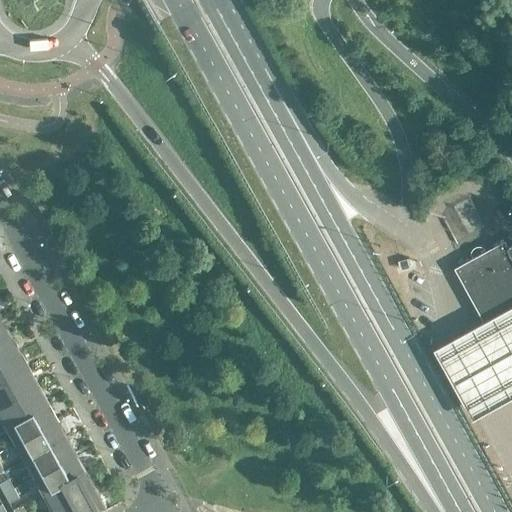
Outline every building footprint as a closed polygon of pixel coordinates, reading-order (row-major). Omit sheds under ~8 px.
[(511,245),(507,248),(504,243),(505,242),(504,241),(485,252),(473,259),(465,263),(455,268),(457,271),(459,275),(465,287),(478,309),(482,318),(484,321),(485,323),(486,324),(487,324),(496,319),(511,309),(511,245)] [(409,257),(398,261),(400,269),(412,265),(409,257)] [(511,397),(511,304),(432,349),(472,420),(511,397)] [(0,340),(11,335),(1,318),(0,318),(0,340)] [(0,362),(20,352),(11,335),(0,340),(0,362)] [(0,384),(29,369),(20,352),(0,362),(0,384)] [(0,407),(39,386),(29,369),(0,384),(0,407)] [(0,411),(8,425),(48,403),(39,386),(0,407),(0,411)] [(17,442),(57,420),(48,403),(8,425),(17,442)] [(26,459),(67,436),(57,420),(17,442),(13,444),(23,462),(27,460),(26,459)] [(35,475),(76,453),(67,436),(26,459),(27,460),(35,475)] [(45,492),(85,470),(76,453),(35,475),(44,492),(45,492)] [(50,511),(94,487),(85,470),(45,492),(44,492),(40,494),(50,511)] [(14,487),(8,478),(0,482),(0,485),(4,493),(14,487)] [(19,497),(14,487),(4,493),(9,503),(19,497)] [(50,511),(90,511),(104,504),(94,487),(50,511)]
